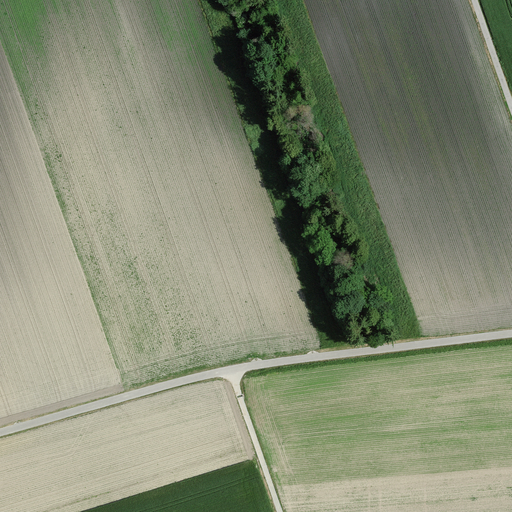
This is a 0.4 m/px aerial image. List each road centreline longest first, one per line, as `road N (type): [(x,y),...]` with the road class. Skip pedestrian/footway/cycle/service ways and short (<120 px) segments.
road 1 (unclassified): [(511,333),(244,366),(0,433)]
road 2 (track): [(229,369),(278,511)]
